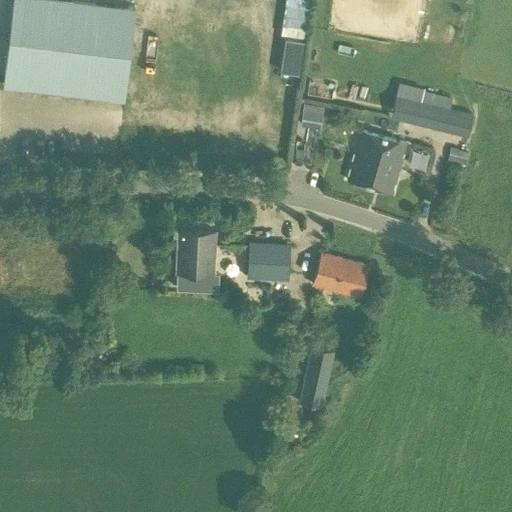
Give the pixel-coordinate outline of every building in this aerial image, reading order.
[(123,98),(135,5),(94,0),(12,0),(2,83),(123,98)] [(443,130),(449,106),(419,99),(413,122),(443,130)] [(452,103),(449,113),(471,121),(474,111),(452,103)] [(391,194),(400,161),(405,143),(360,130),(346,180),(391,194)] [(450,146),(447,159),(465,163),(468,151),(450,146)] [(212,272),(214,230),(177,228),(175,270),(212,272)] [(286,277),(288,243),(248,241),(247,275),(286,277)] [(354,312),(368,262),(320,250),(311,283),(322,286),(318,302),(354,312)] [(263,288),(241,289),(241,300),(264,300),(263,288)] [(321,406),(333,349),(310,344),(298,401),(321,406)]
